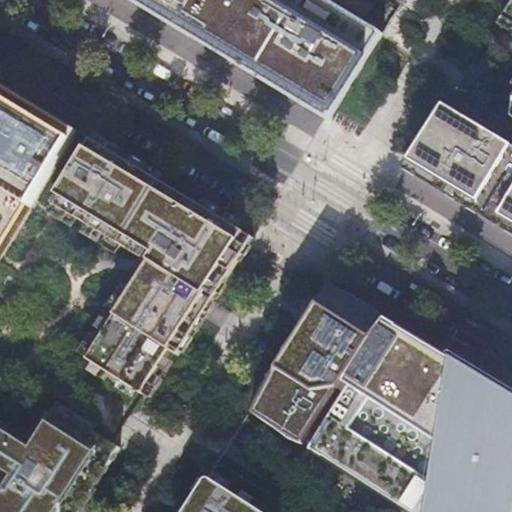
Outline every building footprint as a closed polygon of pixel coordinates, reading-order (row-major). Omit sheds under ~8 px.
[(124,0),(129,3),(221,59),(327,123),(382,36),(322,0),(124,0)] [(511,119),(511,147),(443,107),(404,170),(511,235),(511,0),(501,18),(511,24),(511,101),(510,118),(511,119)] [(0,258),(77,131),(53,117),(0,84),(0,258)] [(142,394),(170,350),(179,356),(222,289),(254,239),(201,206),(162,183),(91,139),(52,204),(148,263),(87,360),(142,394)] [(331,285),(251,411),(408,511),(511,511),(511,394),(357,301),(331,285)] [(0,511),(79,511),(121,448),(112,443),(57,407),(31,448),(0,428),(0,511)] [(190,506),(186,511),(262,511),(214,479),(212,479),(210,479),(208,480),(206,481),(190,506)]
